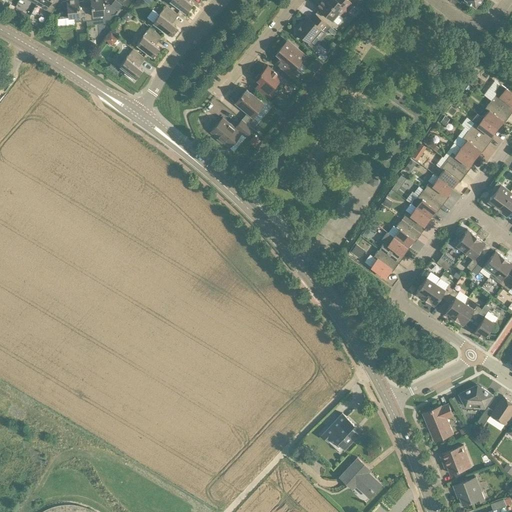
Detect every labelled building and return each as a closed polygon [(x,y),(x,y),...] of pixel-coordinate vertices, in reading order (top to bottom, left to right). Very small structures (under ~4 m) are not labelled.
[(22,8),(25,1),(23,0),(19,0),(17,6),(22,8)] [(38,0),(39,0),(48,6),(46,10),(51,13),(57,2),(53,0),(38,0)] [(86,21),(85,8),(79,9),(78,0),(67,0),(66,0),(66,3),(60,4),(61,9),(58,9),(59,19),(80,17),(80,22),(86,21)] [(85,8),(86,21),(87,25),(105,23),(104,16),(115,15),(118,11),(110,5),(103,6),(102,0),(90,0),(91,8),(85,8)] [(189,0),(167,0),(169,1),(185,13),(192,4),(188,1),(189,0)] [(353,4),(347,0),(320,0),(315,7),(332,21),(338,13),(342,17),(353,4)] [(168,35),(175,26),(172,23),(178,15),(166,5),(152,23),(168,35)] [(23,11),(20,17),(26,21),(29,15),(23,11)] [(330,27),(316,15),(311,21),(307,17),(295,31),(309,43),(320,29),(325,33),(330,27)] [(115,27),(111,32),(116,36),(120,31),(115,27)] [(152,57),(159,48),(155,45),(161,37),(149,27),(136,45),(152,57)] [(290,46),(285,43),(275,54),(280,58),(275,64),(292,78),(297,72),(294,69),(305,56),(294,46),(290,46)] [(106,45),(101,54),(107,58),(112,48),(106,45)] [(135,79),(142,70),(138,67),(145,58),(132,49),(119,67),(125,71),(124,74),(132,80),(133,78),(135,79)] [(327,57),(322,52),(317,57),(323,62),(327,57)] [(312,62),(319,67),(322,64),(316,58),(312,62)] [(284,80),(267,65),(260,74),(259,74),(254,79),(257,82),(259,83),(254,88),(267,99),(284,80)] [(102,68),(115,77),(118,72),(110,66),(102,68)] [(474,85),(478,80),(471,75),(467,80),(474,85)] [(471,88),(465,84),(462,88),(468,92),(471,88)] [(490,101),(510,115),(511,112),(511,93),(500,84),(494,92),(496,93),(490,101)] [(247,114),(242,120),(253,129),(258,122),(252,117),(263,103),(246,90),(235,103),(247,114)] [(503,123),(510,115),(490,101),(485,108),(488,111),(483,118),(496,129),(501,122),(503,123)] [(453,117),(457,111),(451,106),(447,112),(453,117)] [(496,129),(483,118),(477,114),(471,121),(474,123),(468,130),(487,145),(493,137),(492,135),(496,129)] [(449,119),(444,116),(440,122),(445,126),(449,119)] [(253,129),(242,120),(235,128),(222,118),(210,132),(217,138),(216,140),(222,145),(223,143),(229,148),(241,134),(245,138),(253,129)] [(481,153),(487,145),(468,130),(462,138),(466,141),(460,148),(474,158),(479,152),(481,153)] [(248,141),(255,147),(260,141),(254,135),(248,141)] [(417,160),(426,147),(420,143),(411,156),(417,160)] [(433,144),(430,147),(436,152),(439,148),(433,144)] [(469,165),(474,158),(460,148),(455,155),(452,153),(446,160),(465,175),(471,166),(469,165)] [(407,164),(412,168),(416,163),(411,159),(407,164)] [(459,183),(465,175),(446,160),(440,168),(443,170),(438,178),(452,188),(457,182),(459,183)] [(401,175),(395,183),(400,186),(406,179),(401,175)] [(447,195),(452,188),(438,178),(433,185),(429,182),(423,190),(443,204),(449,196),(447,195)] [(497,209),(510,191),(500,184),(498,187),(495,185),(490,191),(494,193),(487,202),(497,209)] [(436,213),(443,204),(423,190),(418,198),(414,199),(411,203),(416,207),(429,218),(434,211),(436,213)] [(511,192),(510,191),(497,209),(506,216),(511,208),(511,192)] [(389,208),(393,203),(391,202),(386,198),(382,203),(387,207),(389,208)] [(425,224),(429,218),(416,207),(410,214),(407,212),(401,220),(420,234),(426,226),(425,224)] [(420,234),(401,220),(390,235),(407,248),(412,241),(414,242),(420,234)] [(464,252),(476,236),(467,230),(464,233),(460,230),(450,243),(454,246),(455,245),(464,252)] [(390,235),(388,233),(387,232),(381,240),(384,242),(379,249),(398,264),(404,256),(402,254),(407,248),(390,235)] [(472,271),(476,266),(483,256),(478,252),(485,243),(476,236),(464,252),(473,258),(466,267),(472,271)] [(350,251),(358,258),(363,250),(355,244),(350,251)] [(392,272),(398,264),(379,249),(373,257),(370,255),(364,262),(371,267),(385,278),(390,271),(392,272)] [(483,256),(476,266),(472,271),(477,275),(483,266),(492,273),(504,257),(495,251),(488,259),(483,256)] [(440,258),(450,265),(454,260),(444,252),(440,258)] [(503,287),(511,277),(506,273),(511,265),(511,263),(504,257),(492,273),(489,276),(498,283),(503,287)] [(446,270),(450,265),(440,258),(436,263),(446,270)] [(425,300),(435,284),(426,277),(415,293),(425,300)] [(511,277),(503,287),(501,291),(505,294),(507,291),(511,294),(511,277)] [(444,290),(435,284),(425,300),(434,306),(440,297),(445,300),(452,290),(447,286),(444,290)] [(454,319),(464,303),(455,297),(458,293),(452,290),(445,300),(450,304),(444,313),(454,319)] [(474,320),(481,309),(476,306),(473,309),(464,303),(454,319),(463,325),(469,316),(474,320)] [(481,309),(474,320),(479,323),(473,332),(483,339),(494,323),(484,316),(486,313),(481,309)] [(485,408),(493,395),(478,385),(459,394),(466,407),(485,408)] [(505,424),(511,413),(511,401),(503,396),(493,411),(488,407),(476,424),(482,428),(491,414),(505,424)] [(453,415),(448,404),(442,407),(441,406),(423,414),(435,441),(453,434),(446,418),(453,415)] [(340,453),(357,433),(351,427),(353,424),(342,413),(321,435),(327,441),(331,437),(343,448),(339,452),(340,453)] [(467,427),(460,430),(462,435),(469,432),(467,427)] [(451,474),(471,466),(463,445),(440,454),(445,468),(448,467),(451,474)] [(368,498),(381,485),(362,467),(364,465),(357,458),(339,477),(352,489),(355,486),(368,498)] [(484,500),(476,477),(453,486),(456,492),(458,492),(463,505),(476,501),(477,503),(484,500)] [(493,511),(506,506),(504,499),(491,504),(493,511)]
